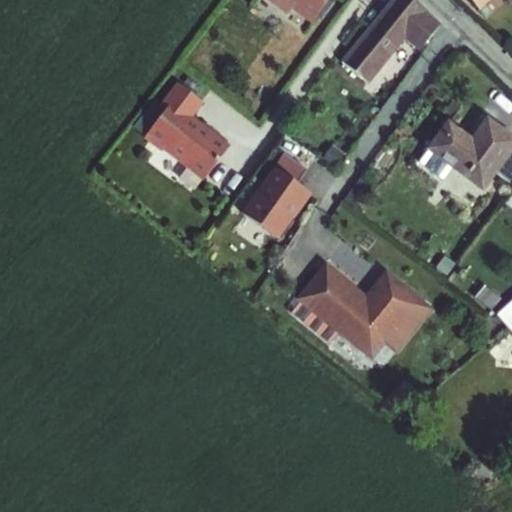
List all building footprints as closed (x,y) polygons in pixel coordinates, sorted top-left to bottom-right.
[(267,0),(286,13),(291,6),(310,20),(324,0),(267,0)] [(429,14),(412,0),(393,0),(342,62),(368,83),(406,39),(420,51),(439,23),(429,14)] [(201,100),(179,83),(160,107),(165,110),(145,136),(162,149),(164,147),(204,178),(229,146),(189,115),(201,100)] [(469,142),(469,141),(449,168),(479,191),(511,147),(511,142),(485,122),(469,142)] [(449,168),(469,141),(446,124),(426,150),(449,168)] [(238,218),(277,241),(308,190),(296,183),(307,165),(280,149),(238,218)] [(366,300),(329,269),(302,303),(370,357),(383,341),(395,350),(428,310),(385,276),(366,300)] [(505,328),(511,321),(511,300),(495,320),(505,328)] [(511,447),(507,441),(480,464),(494,479),(511,462),(511,447)]
